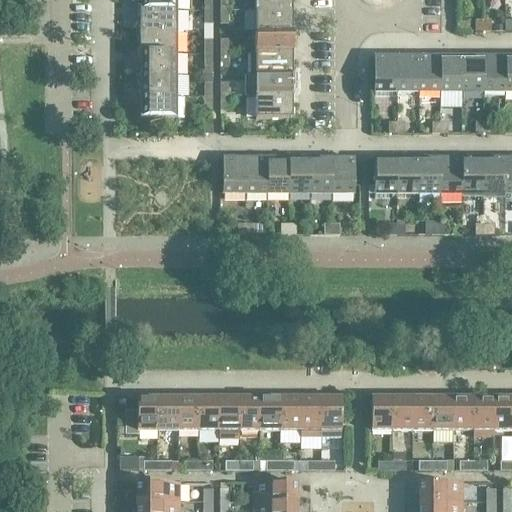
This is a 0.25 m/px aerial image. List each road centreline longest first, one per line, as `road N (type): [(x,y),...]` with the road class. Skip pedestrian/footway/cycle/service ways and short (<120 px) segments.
road 1 (residential): [(61,511),(60,458),(109,459),(109,355)]
road 2 (residential): [(66,122),(64,0)]
road 3 (residential): [(343,121),(345,0)]
